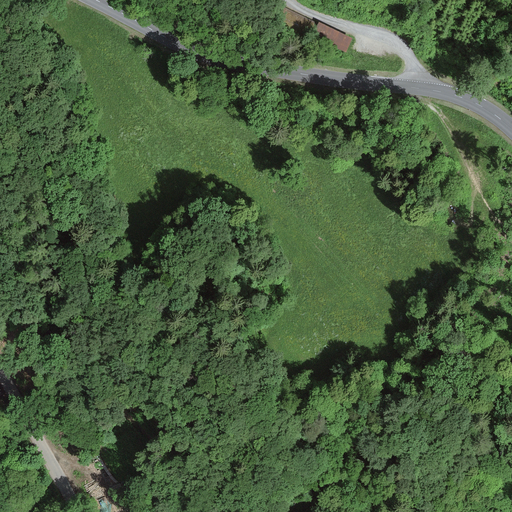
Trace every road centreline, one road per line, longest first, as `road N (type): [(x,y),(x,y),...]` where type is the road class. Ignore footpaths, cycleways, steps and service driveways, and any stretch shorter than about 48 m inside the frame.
road 1 (secondary): [(96,0),(209,56),(445,92),(511,128)]
road 2 (track): [(288,0),(398,40),(414,63),(417,88)]
road 3 (unclassified): [(78,511),(0,370)]
